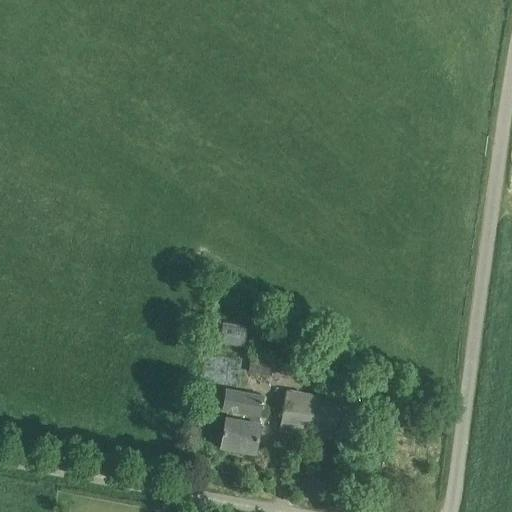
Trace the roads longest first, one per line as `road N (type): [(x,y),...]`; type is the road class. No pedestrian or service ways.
road 1 (unclassified): [(451,511),(511,77)]
road 2 (unclassified): [(288,511),(0,459)]
